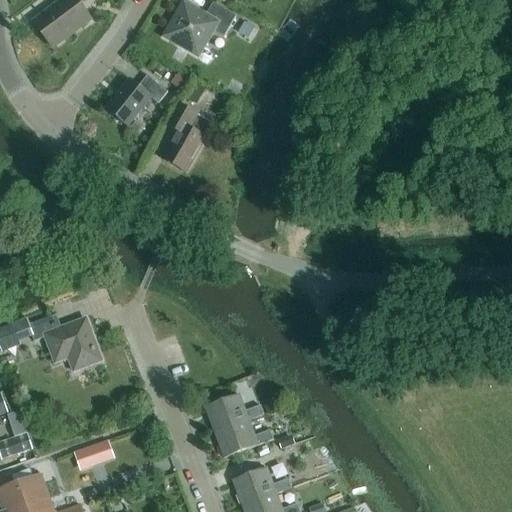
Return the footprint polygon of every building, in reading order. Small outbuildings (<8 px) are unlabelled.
[(63,0),(33,22),(53,49),(91,20),(75,0),(63,0)] [(224,38),(236,17),(213,4),(206,16),(184,3),(164,38),(198,58),(214,32),(224,38)] [(240,20),(234,30),(247,38),(253,27),(240,20)] [(178,89),(186,79),(179,73),(171,83),(178,89)] [(159,105),(168,93),(147,76),(139,87),(129,80),(106,110),(128,127),(151,99),(159,105)] [(196,103),(204,89),(191,82),(184,97),(196,103)] [(163,160),(186,174),(206,139),(213,126),(198,118),(199,117),(178,105),(166,126),(178,133),(163,160)] [(62,329),(57,316),(28,327),(34,343),(45,338),(55,364),(77,356),(82,370),(102,362),(86,320),(62,329)] [(13,325),(0,329),(0,346),(1,349),(2,353),(21,346),(20,342),(13,325)] [(2,394),(0,394),(0,417),(7,415),(9,414),(2,394)] [(261,407),(246,412),(240,396),(206,408),(216,434),(249,421),(249,422),(265,416),(261,407)] [(267,414),(277,410),(274,401),(264,405),(267,414)] [(7,415),(14,437),(0,442),(0,456),(4,468),(34,458),(25,434),(27,433),(19,411),(9,414),(7,415)] [(259,447),(274,441),(271,431),(255,437),(249,422),(249,421),(216,434),(225,459),(259,447)] [(281,449),(295,444),(291,435),(277,440),(281,449)] [(109,441),(97,445),(104,465),(116,460),(109,441)] [(289,480),(274,486),(267,469),(234,482),(244,507),(277,495),(292,489),(289,480)] [(83,511),(81,506),(65,511),(54,511),(41,475),(0,489),(0,502),(3,511),(83,511)] [(283,511),(277,495),(244,507),(245,511),(301,511),(298,505),(283,511)]
